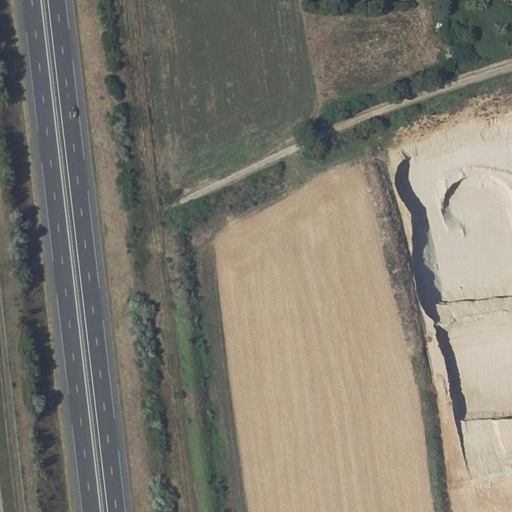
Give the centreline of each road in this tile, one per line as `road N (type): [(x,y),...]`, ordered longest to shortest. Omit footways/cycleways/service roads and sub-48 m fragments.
road 1 (motorway): [(31,0),(91,511)]
road 2 (motorway): [(117,511),(57,0)]
road 3 (track): [(177,202),(408,99),(511,67)]
